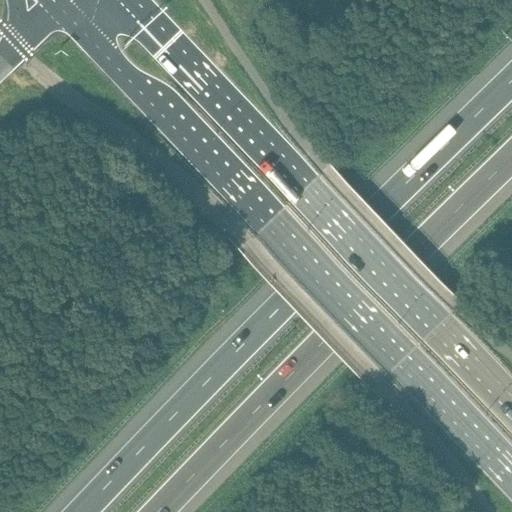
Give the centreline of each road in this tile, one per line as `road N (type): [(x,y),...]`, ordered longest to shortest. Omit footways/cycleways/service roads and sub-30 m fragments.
road 1 (secondary): [(51,14),(268,224),(511,483)]
road 2 (motorway): [(511,86),(253,334),(85,511)]
road 3 (secondary): [(511,399),(133,0)]
road 4 (motorway): [(160,511),(511,168)]
